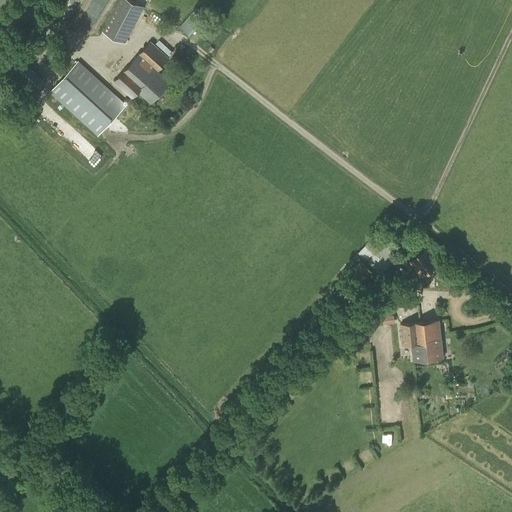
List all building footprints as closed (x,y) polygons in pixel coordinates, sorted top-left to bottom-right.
[(118,0),(102,31),(126,43),(145,6),(132,0),(118,0)] [(196,8),(180,26),(190,35),(206,17),(196,8)] [(132,98),(139,91),(150,102),(170,81),(159,70),(170,58),(151,41),(113,81),(132,98)] [(4,72),(32,97),(47,81),(19,56),(4,72)] [(50,92),(98,136),(128,104),(79,60),(50,92)] [(401,250),(391,241),(386,246),(373,235),(357,252),(382,273),(401,250)] [(429,247),(409,261),(420,278),(440,264),(429,247)] [(361,260),(350,272),(362,283),(373,271),(361,260)] [(394,314),(382,316),(383,324),(395,322),(394,314)] [(417,343),(412,344),(413,360),(444,357),(440,319),(415,322),(417,343)] [(402,345),(412,344),(417,343),(415,322),(400,323),(402,345)]
